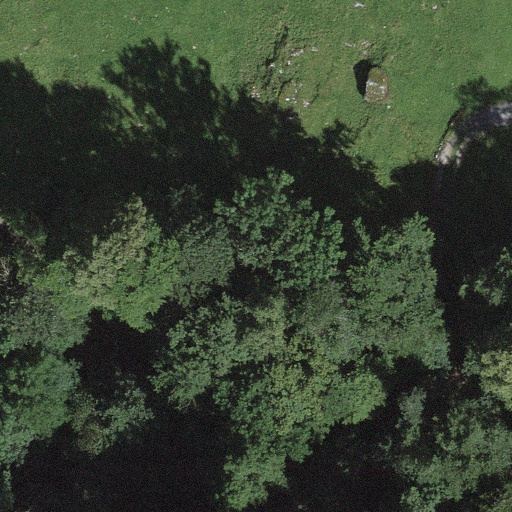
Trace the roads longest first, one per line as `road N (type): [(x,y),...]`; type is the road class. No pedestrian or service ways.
road 1 (track): [(210,511),(216,499),(203,445),(173,393),(0,228)]
road 2 (track): [(511,115),(499,113),(465,131),(448,166),(455,320),(511,431)]
